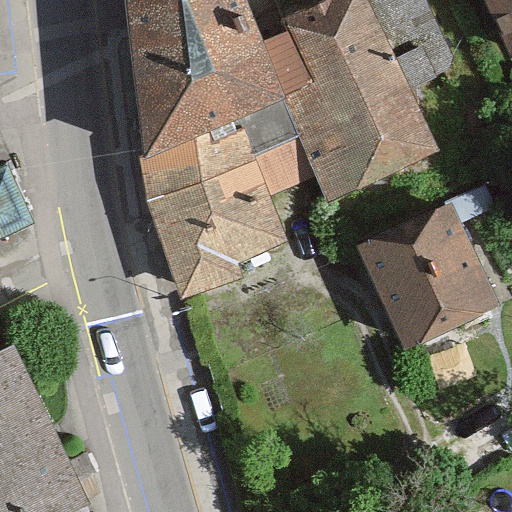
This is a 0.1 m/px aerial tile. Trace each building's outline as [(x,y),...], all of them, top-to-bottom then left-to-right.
[(259,0),(139,0),(154,180),(187,275),(284,241),(231,112),(289,89),(338,177),(430,134),(360,0),(306,0),(269,16),(259,0)] [(511,0),(491,0),(511,46),(511,0)] [(0,252),(41,236),(18,179),(0,186),(0,252)] [(457,209),(366,254),(415,353),(506,308),(457,209)] [(20,352),(0,361),(0,511),(89,511),(95,509),(20,352)]
